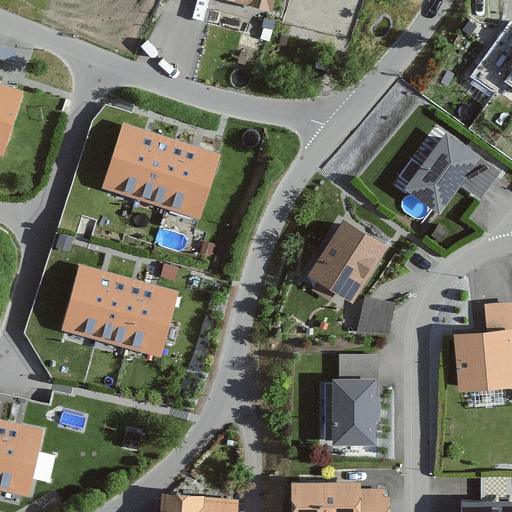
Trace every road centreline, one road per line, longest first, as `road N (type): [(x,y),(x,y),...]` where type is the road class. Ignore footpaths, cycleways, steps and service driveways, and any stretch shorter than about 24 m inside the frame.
road 1 (unclassified): [(337,128),(184,90),(0,22)]
road 2 (residential): [(511,242),(480,249),(457,266),(419,312),(409,359),(407,511)]
road 3 (residential): [(337,128),(271,226),(230,385)]
road 4 (residential): [(230,385),(168,469),(113,511)]
road 5 (residential): [(443,0),(337,128)]
road 6 (residential): [(230,385),(251,425),(254,511)]
